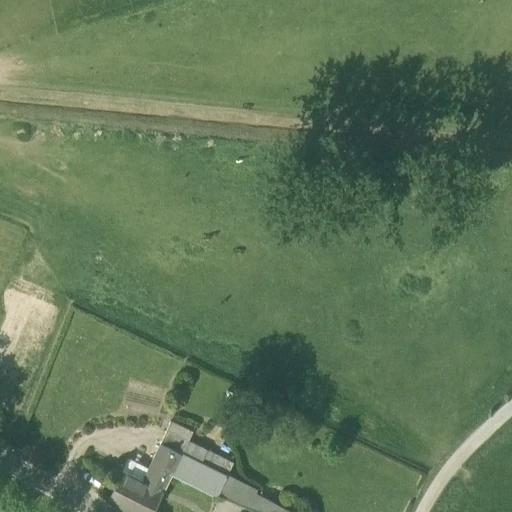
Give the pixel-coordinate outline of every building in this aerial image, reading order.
[(273,410),(255,407),(253,424),(270,427),(273,410)] [(160,443),(182,454),(189,439),(191,434),(170,423),(160,443)] [(189,439),(182,454),(201,463),(208,449),(189,439)] [(107,500),(130,511),(153,511),(172,474),(182,454),(160,443),(148,468),(141,481),(121,471),(107,500)] [(201,463),(225,475),(232,461),(208,449),(201,463)] [(258,511),(289,511),(238,485),(224,477),(225,475),(201,463),(182,454),(172,474),(216,495),(229,500),(258,511)] [(121,471),(141,481),(148,468),(128,458),(121,471)]
